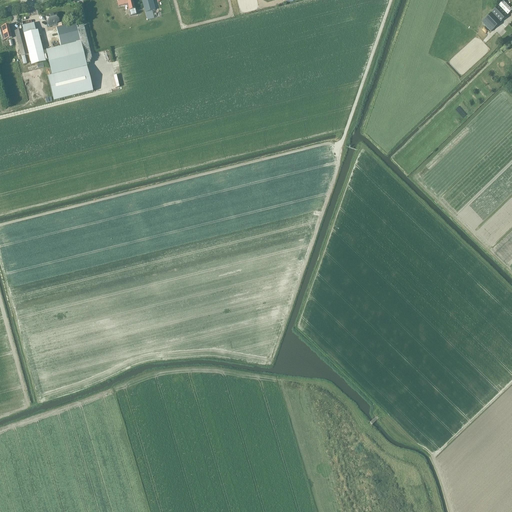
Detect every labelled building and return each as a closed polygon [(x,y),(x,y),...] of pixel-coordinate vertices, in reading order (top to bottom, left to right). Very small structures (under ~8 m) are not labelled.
[(117,0),(119,6),(127,4),(129,11),(130,16),(136,15),(135,9),(132,0),(117,0)] [(157,18),(155,10),(152,0),(141,0),(145,13),(147,20),(157,18)] [(491,32),(511,11),(503,1),(482,22),(491,32)] [(56,14),(45,17),(47,25),(48,28),(50,27),(50,24),(57,22),(56,14)] [(48,61),(52,76),(86,67),(76,24),(56,29),(60,47),(60,48),(43,52),(37,31),(35,31),(33,23),(22,26),(24,34),(31,65),(48,61)] [(11,38),(8,26),(2,27),(4,34),(1,35),(2,41),(4,40),(11,38)] [(29,55),(22,30),(15,31),(21,57),(29,55)] [(52,76),(47,77),(49,86),(53,101),(56,101),(93,92),(86,67),(52,76)]
